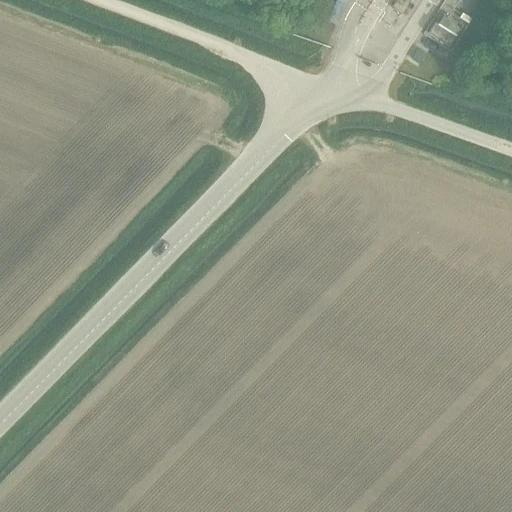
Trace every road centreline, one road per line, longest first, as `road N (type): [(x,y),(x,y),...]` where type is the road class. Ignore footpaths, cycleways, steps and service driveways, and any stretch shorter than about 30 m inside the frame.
road 1 (unclassified): [(0,422),(326,90)]
road 2 (unclassified): [(326,90),(104,0)]
road 3 (unclassified): [(511,151),(326,90)]
